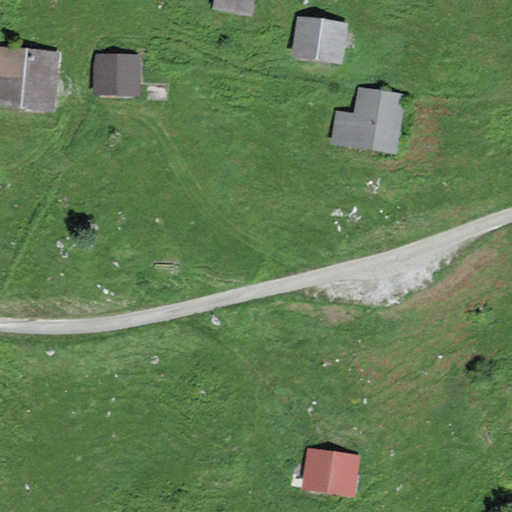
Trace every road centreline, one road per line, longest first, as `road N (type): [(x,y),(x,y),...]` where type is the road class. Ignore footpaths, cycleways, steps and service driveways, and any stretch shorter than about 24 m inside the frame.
road 1 (track): [(248,289),(390,256),(511,214)]
road 2 (track): [(0,322),(103,322),(248,289)]
